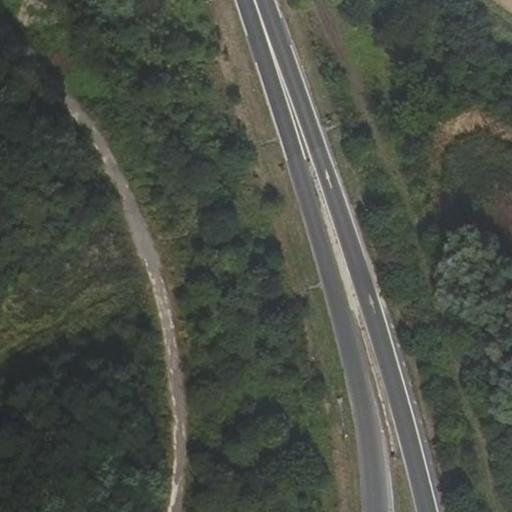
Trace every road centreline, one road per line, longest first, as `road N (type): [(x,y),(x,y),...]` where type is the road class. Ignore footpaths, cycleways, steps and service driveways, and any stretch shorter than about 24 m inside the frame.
road 1 (track): [(495,511),(408,210),(310,0)]
road 2 (unclassified): [(176,511),(163,346),(94,158),(0,59)]
road 3 (trunk): [(424,511),(358,259),(276,67)]
road 4 (trunk): [(276,67),(360,359),(380,511)]
